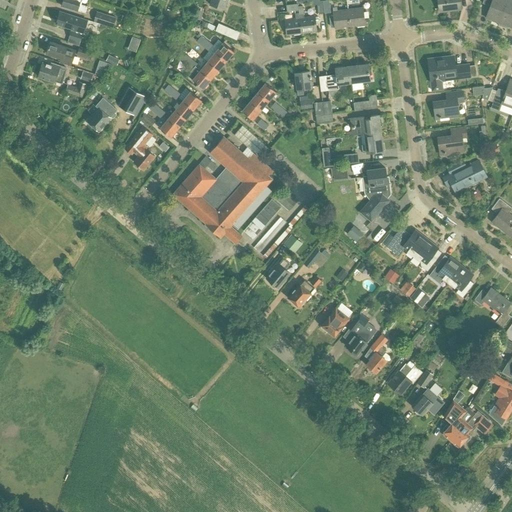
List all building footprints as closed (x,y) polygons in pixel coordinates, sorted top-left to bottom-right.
[(86,13),(88,6),(79,4),(80,0),(63,0),(64,0),(62,6),(86,13)] [(211,0),(210,5),(224,9),(227,0),(211,0)] [(462,9),(460,0),(438,0),(439,9),(453,7),(453,10),(462,9)] [(483,0),(483,1),(491,4),(486,18),(499,23),(507,0),(483,0)] [(511,27),(511,0),(507,0),(499,23),(511,27)] [(319,1),(312,1),(313,5),(317,4),(318,13),(325,12),(323,1),(319,1)] [(302,6),(298,7),(299,13),(302,33),(317,31),(316,23),(318,23),(320,21),(320,18),(318,17),(315,17),(315,16),(304,17),(302,6)] [(363,7),(348,9),(350,26),(357,25),(357,26),(365,25),(363,7)] [(334,15),(329,16),(331,28),(335,27),(335,29),(344,28),(343,27),(350,26),(348,9),(333,11),(334,15)] [(201,20),(203,11),(196,10),(194,19),(201,20)] [(113,28),(116,17),(96,11),(93,22),(113,28)] [(79,46),(83,33),(87,20),(60,12),(60,13),(58,13),(57,18),(58,19),(56,24),(72,29),(67,42),(79,46)] [(295,19),(285,20),(287,35),(302,33),(299,13),(295,13),(295,19)] [(214,32),(216,28),(203,22),(201,25),(214,32)] [(227,36),(230,28),(218,23),(215,31),(227,36)] [(202,46),(207,41),(201,36),(196,41),(202,46)] [(207,41),(202,46),(208,51),(213,46),(207,41)] [(71,65),(76,50),(67,47),(50,42),(47,53),(60,58),(59,62),(71,65)] [(226,60),(227,61),(235,52),(223,42),(215,52),(226,60)] [(90,60),(93,51),(79,46),(76,55),(90,60)] [(219,70),(227,61),(226,60),(215,52),(208,61),(218,70),(219,70)] [(187,65),(192,59),(186,54),(181,60),(187,65)] [(109,55),(105,61),(116,67),(120,60),(109,55)] [(443,89),(442,80),(470,76),(469,66),(469,64),(455,66),(455,59),(444,60),(444,57),(428,59),(432,90),(443,89)] [(192,59),(187,65),(194,70),(198,64),(192,59)] [(211,80),(219,70),(218,70),(208,61),(200,70),(211,80)] [(51,65),(43,62),(38,77),(55,82),(62,84),(67,68),(51,63),(51,65)] [(350,74),(351,83),(370,81),(368,64),(355,65),(356,73),(350,74)] [(338,90),(337,85),(351,83),(350,74),(356,73),(355,65),(335,68),(336,76),(326,77),(328,91),(338,90)] [(203,89),(211,80),(200,70),(192,80),(203,89)] [(93,75),(83,71),(80,79),(91,83),(93,75)] [(297,95),(303,94),(303,91),(310,90),(310,87),(312,87),(310,71),(295,73),(297,89),(297,95)] [(496,92),(491,108),(499,111),(502,103),(511,107),(511,80),(510,80),(505,95),(496,92)] [(257,92),(269,101),(277,92),(265,82),(257,92)] [(170,95),(174,89),(168,84),(164,90),(170,95)] [(65,92),(75,95),(78,88),(67,85),(65,92)] [(484,89),(483,86),(472,88),(473,95),(483,94),(482,98),(488,100),(492,87),(484,89)] [(134,115),(144,96),(129,87),(118,106),(134,115)] [(174,89),(170,95),(176,100),(181,94),(174,89)] [(451,100),(433,102),(435,117),(440,116),(440,121),(449,120),(449,117),(459,116),(458,103),(464,102),(463,90),(450,92),(451,100)] [(183,100),(194,110),(202,100),(190,91),(183,100)] [(261,111),(269,101),(257,92),(250,101),(261,111)] [(110,118),(111,117),(113,118),(116,115),(115,113),(117,110),(103,98),(95,106),(99,110),(88,122),(99,131),(110,118)] [(186,119),(194,110),(183,100),(175,109),(186,119)] [(300,109),(312,108),(311,100),(300,101),(300,109)] [(354,111),(370,109),(378,108),(377,100),(369,100),(353,102),(354,111)] [(253,120),(261,111),(250,101),(242,111),(253,120)] [(324,114),(332,113),(330,101),(322,102),(324,114)] [(155,113),(159,108),(153,103),(152,104),(149,102),(147,106),(149,108),(155,113)] [(276,113),(281,107),(275,102),(270,108),(276,113)] [(316,115),(324,114),(322,102),(314,103),(316,115)] [(281,107),(276,113),(282,118),(287,112),(281,107)] [(159,108),(155,113),(161,118),(166,113),(159,108)] [(179,128),(186,119),(175,109),(167,119),(179,128)] [(150,126),(155,121),(146,113),(141,118),(150,126)] [(332,113),(324,114),(316,115),(317,124),(333,122),(332,113)] [(374,138),(382,137),(379,114),(371,115),(371,118),(364,119),(364,117),(352,118),(354,134),(364,133),(373,132),(374,138)] [(171,138),(179,128),(167,119),(159,128),(171,138)] [(264,130),(268,125),(261,119),(256,124),(264,130)] [(251,145),(258,137),(244,124),(237,132),(251,145)] [(464,152),(462,138),(467,138),(466,126),(455,128),(456,135),(438,137),(440,153),(453,151),(453,153),(464,152)] [(155,157),(146,149),(147,147),(144,145),(152,135),(143,127),(125,148),(132,154),(135,150),(140,154),(134,162),(144,170),(155,157)] [(383,150),(382,137),(374,138),(373,132),(364,133),(365,144),(361,145),(363,153),(383,150)] [(217,167),(205,157),(204,158),(199,164),(172,194),(206,224),(205,225),(214,232),(220,238),(224,234),(227,236),(235,243),(242,236),(231,226),(232,225),(237,229),(272,191),(266,186),(273,179),(268,175),(273,170),(253,153),(249,158),(242,152),(224,136),(223,136),(209,152),(210,153),(226,167),(218,177),(216,179),(211,174),(210,174),(212,171),(213,172),(217,167)] [(492,153),(499,150),(496,143),(489,147),(492,153)] [(329,148),(322,148),(324,167),(335,166),(334,159),(330,159),(329,148)] [(345,164),(357,162),(356,154),(344,156),(345,164)] [(487,177),(478,160),(466,166),(463,160),(447,168),(450,174),(443,177),(447,186),(452,184),(457,195),(458,194),(456,191),(487,177)] [(334,179),(348,178),(346,166),(333,167),(334,179)] [(387,177),(386,168),(367,170),(368,176),(363,177),(365,193),(370,200),(360,211),(372,221),(385,205),(383,203),(391,194),(388,177),(387,177)] [(472,201),(481,197),(477,189),(468,193),(472,201)] [(289,211),(297,201),(285,190),(276,201),(289,211)] [(511,215),(509,213),(511,208),(499,198),(492,208),(499,213),(492,222),(511,236),(511,215)] [(281,207),(272,199),(244,231),(253,239),(281,207)] [(357,245),(361,241),(359,239),(363,234),(353,226),(346,234),(353,240),(353,241),(357,245)] [(415,255),(427,239),(415,230),(411,235),(401,227),(386,246),(399,256),(405,247),(415,255)] [(295,252),(302,243),(291,234),(283,243),(295,252)] [(427,239),(415,255),(421,259),(421,266),(427,271),(441,253),(437,249),(438,248),(427,239)] [(309,269),(321,253),(316,249),(304,265),(309,269)] [(444,255),(431,273),(437,278),(440,274),(450,282),(462,265),(450,257),(449,259),(444,255)] [(278,264),(267,278),(271,282),(271,284),(274,287),(277,287),(278,288),(290,273),(285,269),(290,263),(283,258),(278,264)] [(367,266),(362,262),(356,269),(359,271),(363,271),(367,266)] [(462,265),(450,282),(459,289),(456,292),(463,298),(474,283),(469,280),(473,274),(462,265)] [(348,273),(342,269),(336,277),(341,281),(348,273)] [(393,284),(399,275),(390,269),(384,277),(393,284)] [(381,286),(385,281),(375,273),(371,278),(381,286)] [(315,287),(321,281),(316,276),(310,283),(315,287)] [(299,283),(287,297),(293,303),(293,304),(295,306),(296,306),(299,308),(311,294),(310,292),(313,288),(304,281),(301,285),(299,283)] [(390,292),(394,288),(386,281),(383,286),(390,292)] [(415,288),(409,283),(402,292),(409,297),(415,288)] [(417,304),(425,294),(418,288),(410,298),(417,304)] [(482,289),(474,299),(481,305),(484,301),(501,314),(495,322),(502,327),(510,316),(508,314),(511,309),(511,305),(510,304),(511,303),(491,288),(487,293),(482,289)] [(334,336),(348,319),(336,309),(322,325),(334,336)] [(356,333),(346,346),(351,350),(350,352),(356,357),(361,350),(363,351),(367,345),(366,344),(373,335),(363,327),(368,320),(360,313),(349,329),(352,331),(353,331),(356,333)] [(511,342),(509,341),(511,335),(511,334),(508,332),(504,339),(502,337),(496,347),(509,354),(511,349),(511,342)] [(381,356),(386,350),(381,347),(387,340),(381,334),(370,348),(376,353),(377,352),(367,365),(376,373),(387,360),(381,356)] [(451,348),(457,345),(453,338),(447,341),(451,348)] [(407,360),(417,347),(411,343),(401,356),(407,360)] [(457,366),(466,360),(462,353),(452,360),(457,366)] [(511,356),(503,372),(511,377),(511,374),(511,356)] [(399,371),(388,384),(400,394),(411,382),(413,383),(423,372),(415,365),(410,360),(406,364),(405,363),(399,371)] [(488,378),(491,373),(483,369),(481,374),(488,378)] [(424,388),(433,375),(426,370),(417,383),(424,388)] [(511,391),(503,386),(506,381),(505,381),(499,377),(492,373),(489,379),(501,386),(496,394),(500,397),(495,405),(499,408),(494,416),(494,417),(501,424),(505,418),(506,418),(511,408),(511,391)] [(502,373),(499,377),(505,381),(506,381),(508,377),(502,373)] [(439,397),(444,393),(437,384),(432,388),(439,397)] [(423,394),(412,406),(416,410),(417,410),(416,412),(419,415),(421,414),(422,415),(428,409),(434,415),(445,402),(428,388),(423,394)] [(453,399),(454,400),(458,403),(461,399),(456,395),(453,399)] [(451,440),(466,422),(461,418),(467,411),(458,403),(454,400),(444,415),(453,422),(451,423),(450,422),(448,422),(443,428),(443,430),(445,431),(443,433),(444,434),(444,436),(446,438),(448,437),(451,440)] [(466,422),(451,440),(454,443),(454,444),(456,446),(457,446),(459,447),(464,441),(466,441),(469,437),(468,435),(469,435),(468,434),(475,426),(484,435),(493,425),(477,411),(466,423),(466,422)]
